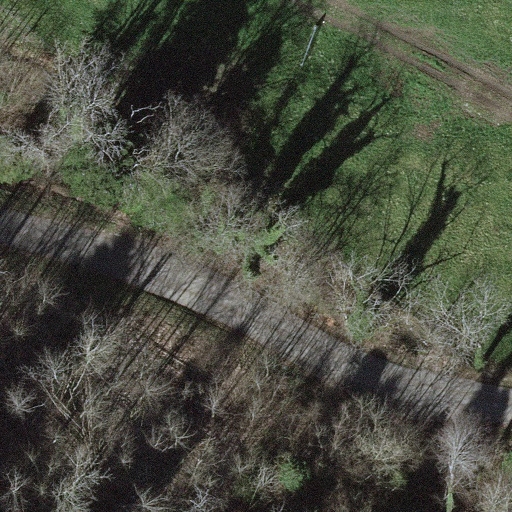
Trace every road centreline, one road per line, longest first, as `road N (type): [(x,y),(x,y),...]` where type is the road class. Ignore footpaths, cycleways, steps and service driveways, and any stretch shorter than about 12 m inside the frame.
road 1 (unclassified): [(511,402),(415,387),(205,293),(0,226)]
road 2 (track): [(511,135),(281,0)]
